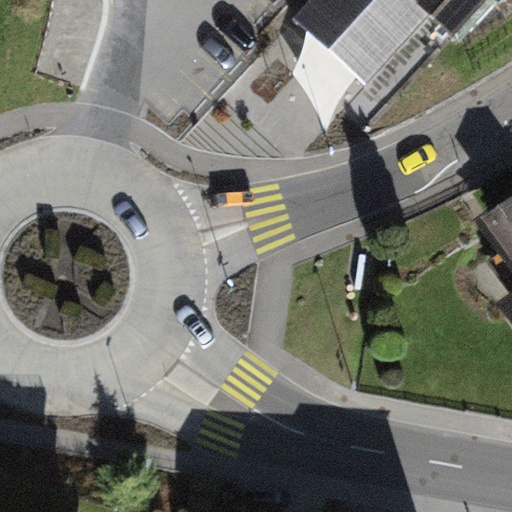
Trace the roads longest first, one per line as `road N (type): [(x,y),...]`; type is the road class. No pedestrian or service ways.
road 1 (secondary): [(511,474),(313,436),(211,397),(146,349)]
road 2 (residential): [(169,252),(269,226),(511,134)]
road 3 (residential): [(142,7),(91,177)]
road 4 (secondary): [(0,360),(61,385),(95,381),(146,349)]
